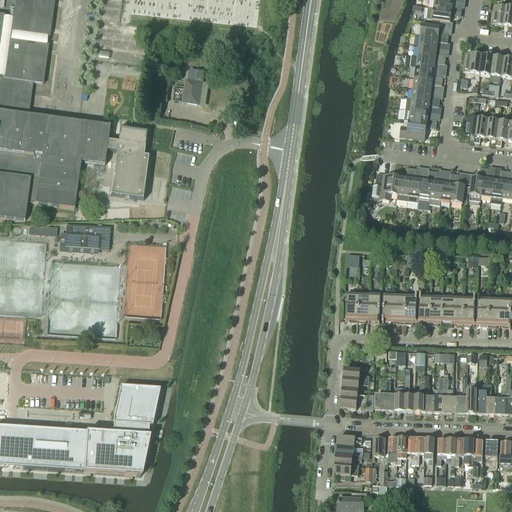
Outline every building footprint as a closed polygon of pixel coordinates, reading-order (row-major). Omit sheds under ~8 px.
[(0,219),(24,223),(27,204),(35,205),(35,206),(74,211),(80,164),(104,167),(106,153),(116,154),(110,197),(144,202),(150,158),(145,158),(148,134),(119,130),(117,144),(107,143),(109,128),(27,117),(32,84),(43,86),(48,46),(46,46),(47,38),(49,38),(54,0),(14,0),(11,20),(3,19),(3,17),(0,16),(0,219)] [(451,9),(452,3),(434,1),(433,11),(427,11),(460,16),(461,11),(451,9)] [(501,30),(504,9),(493,8),(491,27),(499,28),(499,29),(501,30)] [(511,36),(511,32),(511,10),(504,9),(501,30),(502,30),(502,28),(507,29),(506,35),(511,36)] [(460,20),(460,16),(427,11),(426,22),(431,22),(431,26),(439,27),(440,24),(449,25),(450,18),(460,20)] [(438,36),(439,27),(431,26),(431,28),(421,27),(419,38),(447,42),(448,37),(438,36)] [(446,46),(447,42),(419,38),(418,49),(436,51),(437,45),(446,46)] [(435,57),(436,51),(418,49),(417,60),(444,63),(445,58),(435,57)] [(479,76),(482,56),(480,56),(480,57),(465,55),(462,74),(479,76)] [(490,78),(492,59),(485,58),(485,57),(482,56),(479,76),(490,78)] [(411,59),(409,69),(415,70),(433,73),(434,66),(444,68),(444,63),(417,60),(411,59)] [(501,79),(503,59),(501,59),(501,60),(492,59),(490,78),(501,79)] [(511,81),(511,75),(511,61),(506,60),(503,59),(501,79),(511,81)] [(432,78),(433,73),(415,70),(414,81),(441,85),(442,80),(432,78)] [(198,107),(201,85),(201,84),(203,84),(204,74),(190,72),(188,83),(186,83),(183,105),(198,107)] [(441,89),(441,85),(414,81),(412,92),(430,94),(431,87),(441,89)] [(429,100),(430,94),(412,92),(411,102),(405,101),(439,106),(439,101),(429,100)] [(438,110),(439,106),(405,101),(404,112),(427,115),(428,109),(438,110)] [(426,121),(427,115),(404,112),(402,123),(408,123),(436,127),(436,123),(426,121)] [(466,119),(463,138),(469,138),(468,144),(473,145),(477,120),(466,119)] [(477,120),(473,145),(479,146),(480,140),(485,141),(488,122),(477,120)] [(488,122),(485,141),(490,141),(489,147),(495,148),(498,123),(488,122)] [(435,132),(436,127),(408,123),(407,130),(400,129),(399,140),(424,143),(425,131),(435,132)] [(498,123),(495,148),(500,149),(501,143),(506,143),(509,125),(498,123)] [(407,204),(412,172),(407,171),(405,181),(400,180),(397,197),(397,203),(407,204)] [(467,190),(466,196),(469,197),(468,203),(479,205),(480,198),(483,171),(479,171),(478,180),(471,179),(470,190),(467,190)] [(491,200),(493,182),(486,182),(488,172),(483,171),(480,198),(491,200)] [(418,206),(421,183),(414,182),(415,172),(412,172),(407,204),(418,206)] [(429,207),(433,175),(427,174),(426,183),(421,183),(418,206),(429,207)] [(501,201),(505,174),(500,174),(499,183),(493,182),(491,200),(490,206),(501,208),(502,201),(501,201)] [(511,202),(511,184),(509,185),(510,175),(505,174),(501,201),(502,201),(511,202)] [(440,203),(443,186),(435,185),(437,175),(433,175),(429,207),(439,209),(440,203)] [(371,198),(379,199),(378,202),(390,204),(391,197),(397,197),(400,180),(376,177),(374,188),(372,187),(371,198)] [(451,205),(455,177),(449,177),(448,186),(443,186),(440,203),(451,205)] [(455,177),(451,205),(461,206),(462,203),(465,204),(466,196),(467,190),(464,189),(457,188),(458,178),(455,177)] [(66,227),(64,249),(82,251),(109,252),(109,242),(110,230),(87,228),(66,227)] [(29,228),(28,238),(56,239),(57,230),(29,228)] [(359,258),(347,258),(347,270),(355,270),(355,263),(359,263),(359,258)] [(470,259),(470,269),(477,269),(478,263),(478,259),(470,259)] [(357,326),(358,294),(349,293),(347,296),(346,320),(345,323),(349,323),(350,325),(357,326)] [(368,324),(370,294),(358,294),(357,326),(365,326),(367,324),(368,324)] [(370,294),(368,324),(371,324),(373,326),(380,327),(381,295),(370,294)] [(394,325),(395,295),(384,295),(383,326),(390,327),(391,325),(394,325)] [(405,327),(406,295),(395,295),(394,325),(396,325),(398,327),(405,327)] [(406,295),(405,327),(412,328),(414,326),(416,326),(417,296),(406,295)] [(430,328),(431,296),(420,296),(419,326),(421,326),(423,328),(430,328)] [(441,327),(442,297),(431,296),(430,328),(437,329),(439,327),(441,327)] [(452,329),(453,297),(442,297),(441,327),(441,329),(452,329)] [(463,330),(464,297),(453,297),(452,329),(452,327),(455,327),(456,329),(463,330)] [(464,297),(463,330),(470,330),(472,328),(474,328),(475,298),(464,297)] [(488,330),(490,298),(479,298),(478,328),(480,328),(482,330),(488,330)] [(500,329),(501,299),(490,298),(488,330),(495,331),(497,329),(500,329)] [(501,299),(500,329),(502,329),(503,331),(510,331),(511,299),(501,299)] [(370,354),(365,357),(368,364),(374,361),(370,354)] [(386,363),(386,354),(377,354),(377,362),(386,363)] [(405,367),(405,355),(401,355),(396,354),(396,362),(396,367),(405,367)] [(416,354),(415,368),(425,368),(425,354),(416,354)] [(434,365),(444,365),(444,356),(435,356),(434,365)] [(454,366),(454,357),(454,356),(444,356),(444,365),(454,366)] [(479,369),(487,370),(487,365),(487,358),(479,357),(479,369)] [(344,371),(343,381),(369,384),(369,379),(360,378),(360,373),(344,371)] [(404,391),(403,414),(413,415),(414,399),(408,399),(409,378),(410,371),(405,371),(405,378),(405,384),(404,391)] [(424,387),(423,415),(432,415),(433,399),(428,399),(429,379),(424,379),(424,387)] [(457,400),(456,416),(466,417),(467,387),(467,379),(462,379),(462,393),(462,400),(457,400)] [(343,381),(342,391),(358,393),(359,388),(368,389),(373,389),(373,384),(369,384),(343,381)] [(433,399),(432,415),(442,416),(443,381),(439,381),(438,392),(433,392),(433,399)] [(443,381),(442,416),(456,416),(457,400),(452,400),(453,392),(447,392),(448,381),(443,381)] [(385,391),(384,414),(394,414),(394,398),(389,398),(390,391),(390,384),(385,384),(385,391)] [(414,399),(413,415),(423,415),(424,387),(419,386),(419,392),(419,393),(414,392),(414,399)] [(467,387),(466,417),(475,417),(476,394),(477,387),(467,387)] [(476,394),(475,417),(485,417),(486,387),(481,387),(481,394),(476,394)] [(486,387),(485,417),(494,418),(495,401),(490,401),(490,387),(486,387)] [(495,401),(494,418),(504,418),(505,387),(501,387),(501,394),(500,402),(495,401)] [(25,431),(22,471),(83,475),(136,478),(141,478),(142,471),(149,439),(147,439),(148,429),(151,429),(159,392),(120,389),(112,426),(113,426),(112,437),(85,435),(25,431)] [(342,391),(341,401),(373,404),(373,398),(367,397),(367,399),(358,398),(358,393),(342,391)] [(375,397),(375,413),(384,414),(385,391),(381,391),(380,398),(375,397)] [(394,398),(394,414),(403,414),(404,391),(400,391),(395,391),(394,398)] [(341,401),(340,410),(340,411),(356,412),(357,407),(366,408),(366,412),(373,413),(373,404),(341,401)] [(336,448),(354,450),(354,445),(361,446),(362,441),(354,440),(338,439),(338,448),(336,448)] [(373,446),(372,459),(385,459),(385,456),(388,456),(389,442),(385,441),(380,441),(379,440),(376,440),(375,441),(373,441),(373,446)] [(389,442),(388,456),(394,456),(394,467),(397,467),(397,461),(398,441),(389,441),(389,442)] [(397,461),(397,467),(401,467),(401,462),(406,462),(407,441),(398,441),(397,461)] [(407,441),(406,462),(407,462),(407,460),(411,461),(411,467),(415,467),(416,441),(407,441)] [(416,441),(415,467),(419,467),(419,457),(424,457),(425,442),(416,441)] [(424,457),(424,462),(429,463),(429,468),(433,468),(434,442),(425,442),(424,457)] [(446,458),(447,442),(438,442),(437,468),(441,468),(441,461),(446,461),(446,458)] [(455,468),(456,442),(447,442),(446,458),(452,458),(451,468),(455,468)] [(456,442),(455,468),(459,469),(459,458),(464,458),(464,466),(464,458),(465,443),(456,442)] [(465,443),(464,458),(464,466),(468,467),(468,469),(473,469),(474,443),(465,443)] [(474,443),(473,469),(477,469),(477,464),(482,464),(482,463),(482,459),(483,459),(483,456),(483,443),(474,443)] [(485,443),(485,456),(485,460),(497,460),(498,444),(485,443)] [(500,459),(500,467),(510,467),(511,467),(511,459),(511,444),(501,444),(500,459)] [(336,448),(335,458),(362,460),(368,461),(369,455),(363,454),(362,456),(353,455),(354,450),(336,448)] [(335,458),(335,467),(352,469),(353,464),(361,465),(362,460),(335,458)] [(335,467),(334,467),(336,467),(335,477),(339,477),(339,482),(337,482),(345,483),(345,478),(351,478),(358,479),(358,474),(359,469),(352,469),(335,467)] [(388,489),(388,483),(387,483),(388,474),(380,474),(380,488),(388,489)] [(423,479),(423,487),(432,488),(432,480),(423,479)] [(436,488),(445,488),(445,479),(436,479),(436,488)] [(396,480),(396,489),(405,489),(405,486),(405,481),(396,480)] [(367,495),(352,495),(352,501),(338,501),(337,511),(363,511),(364,502),(367,502),(367,495)]
